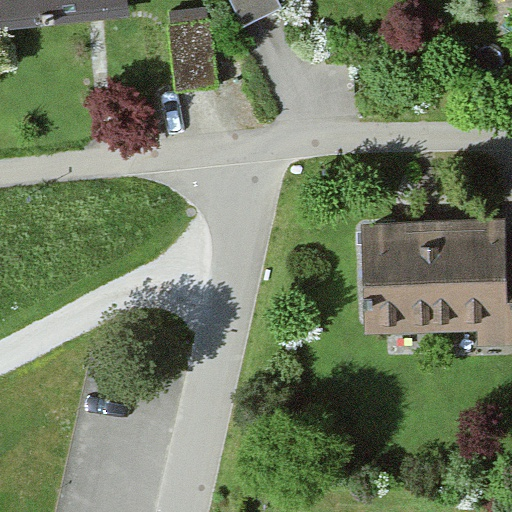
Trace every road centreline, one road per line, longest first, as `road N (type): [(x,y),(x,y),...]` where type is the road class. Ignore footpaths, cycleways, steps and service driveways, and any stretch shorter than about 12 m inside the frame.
road 1 (residential): [(170,511),(254,147)]
road 2 (residential): [(511,133),(254,147)]
road 3 (residential): [(254,147),(0,174)]
